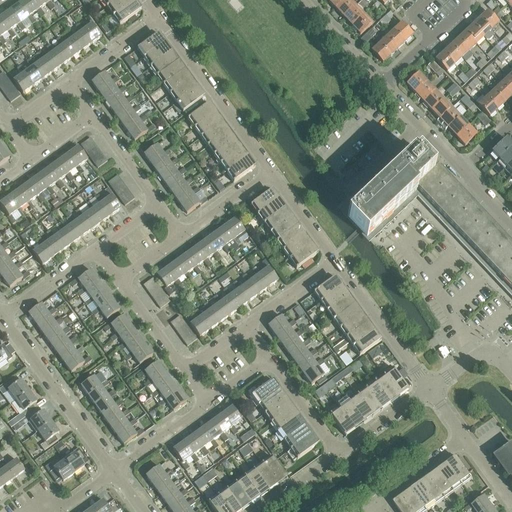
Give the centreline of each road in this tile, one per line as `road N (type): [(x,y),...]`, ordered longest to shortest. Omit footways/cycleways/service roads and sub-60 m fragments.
road 1 (residential): [(269,171),(158,16)]
road 2 (residential): [(113,471),(3,318)]
road 3 (residential): [(428,393),(331,259)]
